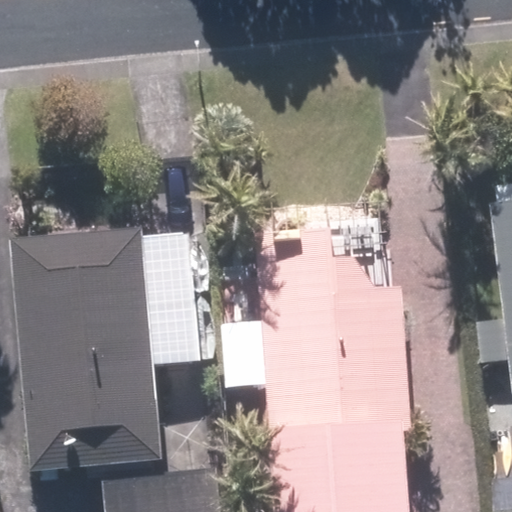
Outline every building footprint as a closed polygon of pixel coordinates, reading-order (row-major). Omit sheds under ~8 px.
[(511,209),(499,211),(511,314),(511,326),(482,330),(488,366),(511,362),(511,209)] [(155,237),(23,248),(42,476),(173,465),(166,371),(206,367),(196,244),(155,248),(155,237)] [(266,244),(272,335),(235,338),(237,379),(276,377),(280,442),(286,441),(290,511),(422,511),(409,296),(397,296),(358,264),(343,264),(342,239),(266,244)] [(230,511),(227,478),(112,489),(114,511),(230,511)] [(511,511),(511,484),(496,486),(498,511),(511,511)]
